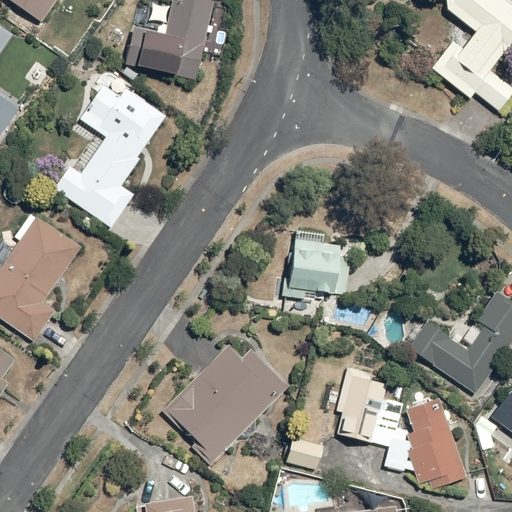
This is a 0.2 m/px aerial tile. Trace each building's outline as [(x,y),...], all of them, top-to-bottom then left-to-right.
[(13,0),(45,22),(60,0),(13,0)] [(202,87),(222,4),(204,0),(181,0),(173,37),(137,29),(129,63),(178,75),(177,81),(202,87)] [(511,3),(508,0),(448,0),(445,5),(471,26),(436,69),(475,101),(480,94),(505,114),(511,104),(511,84),(495,71),(511,51),(511,3)] [(0,57),(16,34),(0,23),(0,57)] [(126,188),(170,118),(129,92),(126,96),(107,84),(83,122),(107,137),(85,172),(74,165),(57,191),(117,229),(138,196),(126,188)] [(0,136),(22,106),(0,90),(0,136)] [(0,273),(0,315),(38,342),(58,313),(46,305),(86,248),(35,212),(16,238),(25,244),(4,276),(0,273)] [(331,233),(300,230),(295,289),(286,288),(285,298),(315,301),(316,292),(339,294),(343,244),(330,243),(331,233)] [(429,320),(411,345),(476,394),(511,345),(511,306),(496,296),(479,319),(489,327),(471,351),(429,320)] [(342,300),(328,299),(326,326),(360,329),(358,336),(369,340),(371,333),(392,352),(411,331),(377,302),(342,300)] [(0,402),(10,388),(4,384),(20,361),(0,347),(0,402)] [(249,366),(231,347),(165,411),(173,419),(177,416),(208,448),(204,451),(216,462),(293,389),(261,356),(249,366)] [(470,480),(443,401),(436,403),(434,396),(415,403),(418,410),(410,413),(417,433),(410,436),(411,439),(400,437),(406,405),(393,403),(397,383),(379,380),(380,372),(350,366),(346,386),(335,384),(332,398),(343,400),(341,412),(347,413),(346,419),(352,420),(348,436),(393,445),(388,468),(417,473),(419,464),(426,485),(440,480),(443,489),(470,480)] [(511,389),(492,415),(511,430),(511,389)] [(328,444),(295,435),(288,461),(321,470),(328,444)] [(190,511),(188,499),(151,505),(152,511),(190,511)]
